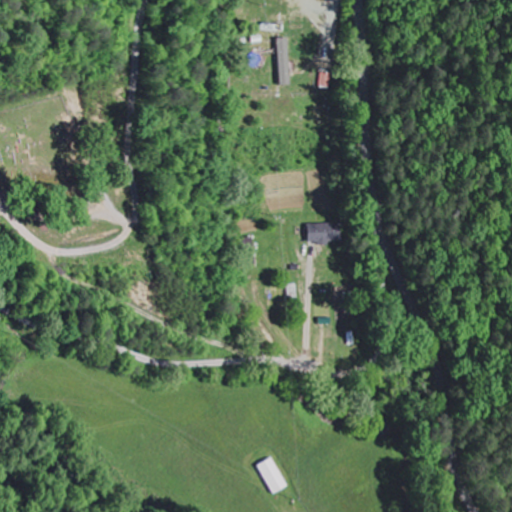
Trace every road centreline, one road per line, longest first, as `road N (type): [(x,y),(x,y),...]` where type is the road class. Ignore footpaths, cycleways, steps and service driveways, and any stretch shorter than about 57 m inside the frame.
road 1 (residential): [(475,511),(454,465),(430,343),(386,251),(371,198),(350,0)]
road 2 (residential): [(400,283),(262,310),(104,324),(0,278)]
